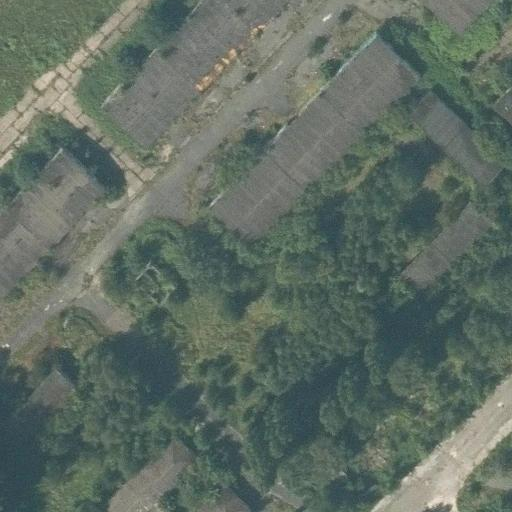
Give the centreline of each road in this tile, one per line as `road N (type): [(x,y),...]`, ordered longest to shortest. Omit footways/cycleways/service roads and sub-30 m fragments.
road 1 (track): [(0,361),(342,0)]
road 2 (track): [(313,511),(75,284)]
road 3 (track): [(67,86),(162,189),(231,248)]
road 4 (track): [(152,0),(0,154)]
road 5 (track): [(389,0),(479,89),(511,56)]
road 6 (track): [(511,398),(396,511)]
